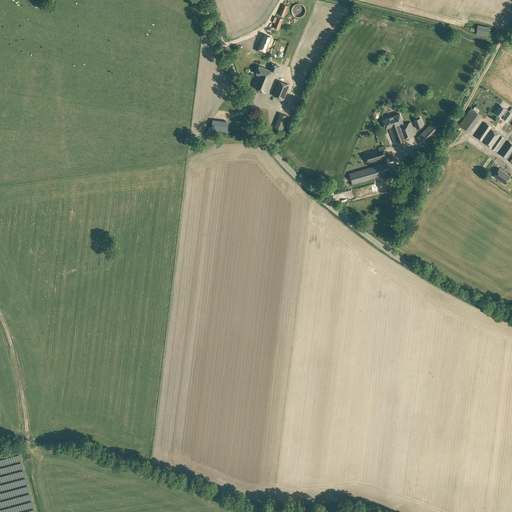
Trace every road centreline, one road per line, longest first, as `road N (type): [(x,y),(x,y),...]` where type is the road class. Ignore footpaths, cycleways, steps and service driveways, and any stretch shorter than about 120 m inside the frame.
road 1 (tertiary): [(511,317),(387,251),(288,169),(257,127),(204,0)]
road 2 (track): [(387,251),(511,26)]
